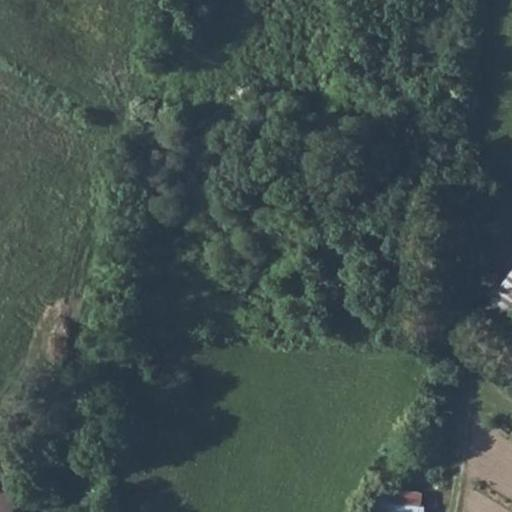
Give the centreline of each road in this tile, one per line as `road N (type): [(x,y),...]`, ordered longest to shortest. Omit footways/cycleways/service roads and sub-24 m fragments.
road 1 (track): [(67,511),(127,119)]
road 2 (track): [(445,511),(460,482),(478,315)]
